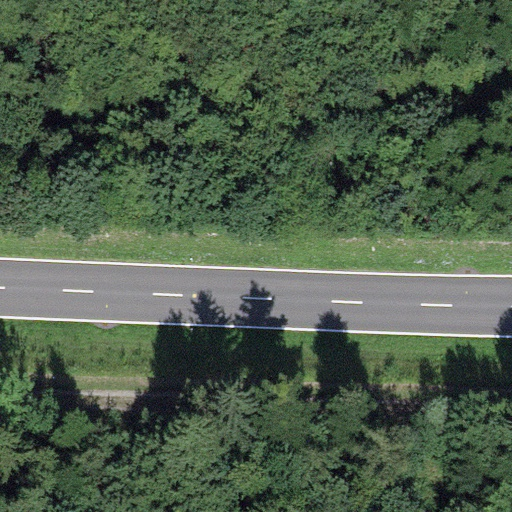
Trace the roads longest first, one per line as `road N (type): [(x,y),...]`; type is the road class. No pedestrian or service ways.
road 1 (secondary): [(511,307),(0,289)]
road 2 (track): [(0,400),(511,418)]
